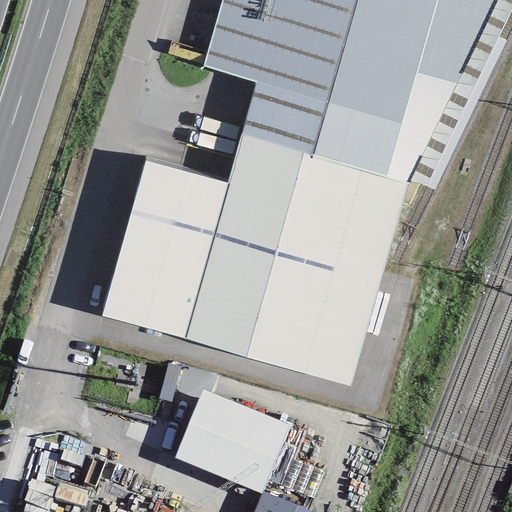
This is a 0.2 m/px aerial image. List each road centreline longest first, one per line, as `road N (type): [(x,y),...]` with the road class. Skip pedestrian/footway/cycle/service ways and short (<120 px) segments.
road 1 (unclassified): [(145,0),(54,312)]
road 2 (motorway): [(0,174),(53,0)]
